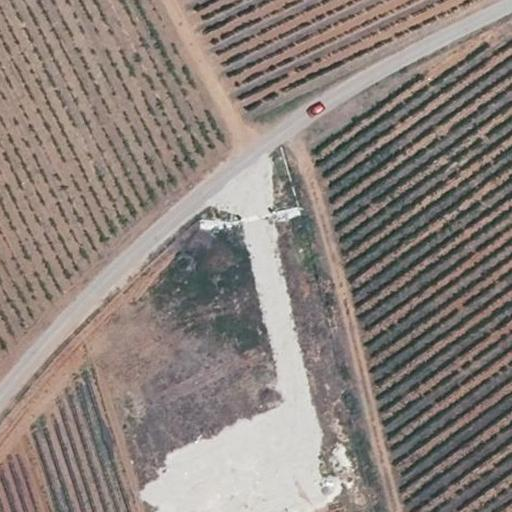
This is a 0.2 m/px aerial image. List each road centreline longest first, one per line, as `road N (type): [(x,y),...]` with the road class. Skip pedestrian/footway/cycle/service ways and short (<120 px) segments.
road 1 (unclassified): [(511,8),(381,74),(255,156),(121,273),(0,407)]
road 2 (track): [(255,156),(173,0)]
